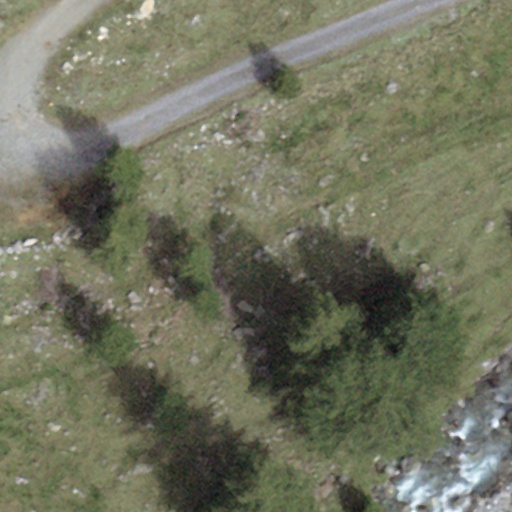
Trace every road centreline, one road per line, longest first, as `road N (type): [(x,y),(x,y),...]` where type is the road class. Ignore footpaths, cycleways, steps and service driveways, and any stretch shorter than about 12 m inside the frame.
road 1 (track): [(424,0),(25,151)]
road 2 (track): [(90,0),(30,53),(9,97),(25,151)]
